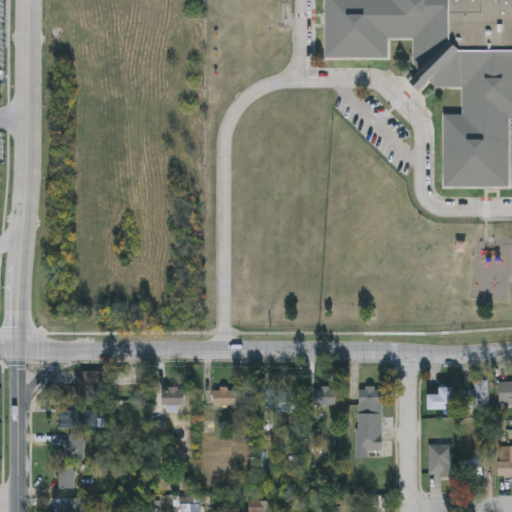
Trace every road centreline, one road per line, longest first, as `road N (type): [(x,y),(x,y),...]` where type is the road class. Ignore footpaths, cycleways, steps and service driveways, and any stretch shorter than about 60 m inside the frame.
road 1 (residential): [(0,350),(511,350)]
road 2 (tertiary): [(18,350),(28,0)]
road 3 (tertiary): [(18,511),(18,350)]
road 4 (residential): [(410,511),(410,353)]
